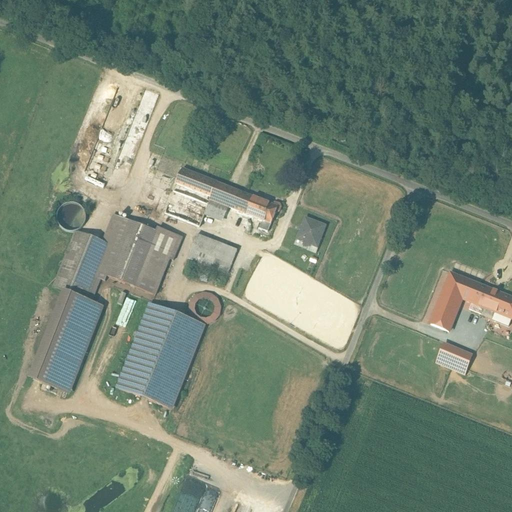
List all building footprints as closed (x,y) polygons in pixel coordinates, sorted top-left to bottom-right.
[(217,184),(182,170),(164,215),(199,228),(204,217),(223,224),(229,209),(233,210),(239,193),(217,184)] [(253,198),(239,193),(233,210),(246,216),(253,198)] [(272,206),(253,198),(246,216),(262,222),(259,230),(268,233),(275,213),(276,214),(279,213),(281,208),(280,205),(275,204),(272,205),(272,206)] [(85,223),(86,218),(85,212),(82,208),(77,205),(72,204),(66,205),(62,208),(59,213),(58,218),(59,224),(62,228),(67,231),(72,232),(78,231),(82,228),(85,223)] [(129,222),(114,216),(103,244),(108,247),(95,279),(106,283),(107,278),(129,222)] [(325,225),(305,217),(296,239),(303,242),(302,242),(304,245),(309,247),(311,245),(312,243),(318,245),(325,225)] [(156,233),(129,222),(107,278),(135,289),(150,252),(157,233),(156,233)] [(182,240),(158,230),(156,233),(157,233),(150,252),(170,260),(173,262),(182,240)] [(103,244),(76,234),(54,289),(86,302),(95,279),(108,247),(103,244)] [(237,252),(196,236),(187,259),(228,275),(237,252)] [(170,260),(150,252),(135,289),(155,297),(170,260)] [(480,288),(451,276),(432,325),(450,333),(463,300),(474,304),(480,288)] [(497,294),(480,288),(474,304),(491,311),(497,294)] [(225,318),(215,290),(194,298),(203,325),(225,318)] [(511,317),(511,300),(497,294),(491,311),(511,319),(511,317)] [(129,323),(137,304),(123,298),(115,318),(129,323)] [(203,327),(151,307),(118,390),(170,411),(203,327)] [(510,343),(492,337),(489,346),(506,352),(510,343)] [(472,356),(444,345),(437,364),(465,375),(472,356)] [(195,511),(197,510),(177,503),(173,511),(195,511)]
